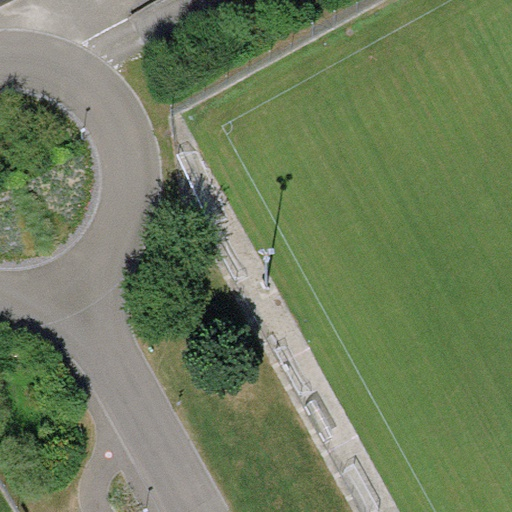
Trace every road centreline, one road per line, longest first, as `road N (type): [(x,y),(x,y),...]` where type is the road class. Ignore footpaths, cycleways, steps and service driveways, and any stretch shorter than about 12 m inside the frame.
road 1 (residential): [(71,277),(104,243),(120,199),(115,147),(81,97),(46,78),(0,74)]
road 2 (residential): [(71,277),(202,511)]
